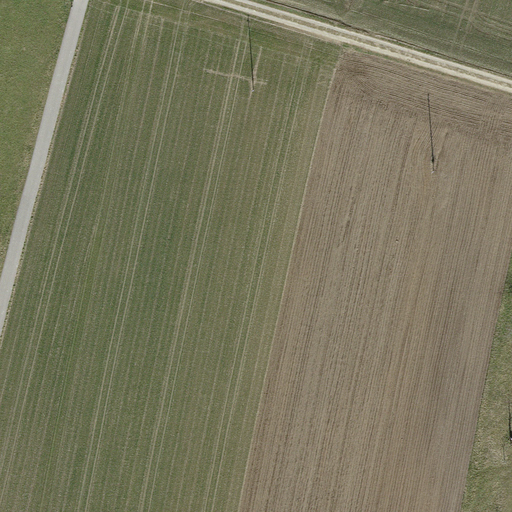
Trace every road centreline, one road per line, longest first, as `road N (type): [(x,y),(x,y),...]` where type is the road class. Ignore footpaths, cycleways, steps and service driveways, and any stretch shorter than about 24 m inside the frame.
road 1 (track): [(0,310),(79,0)]
road 2 (track): [(511,88),(231,0)]
